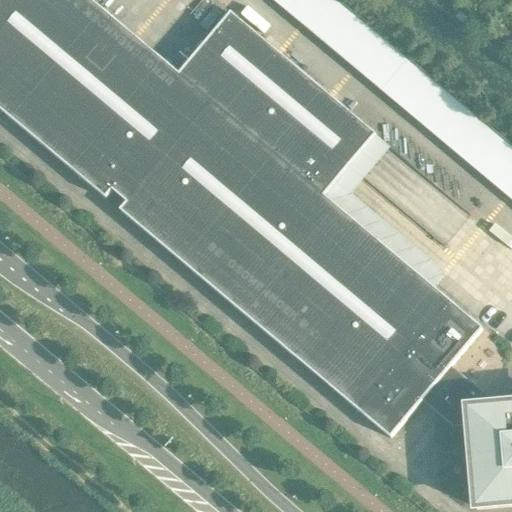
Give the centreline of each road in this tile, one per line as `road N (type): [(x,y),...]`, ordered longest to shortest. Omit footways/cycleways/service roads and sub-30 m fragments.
road 1 (secondary): [(291,511),(154,382),(0,254)]
road 2 (secondary): [(0,329),(229,511)]
